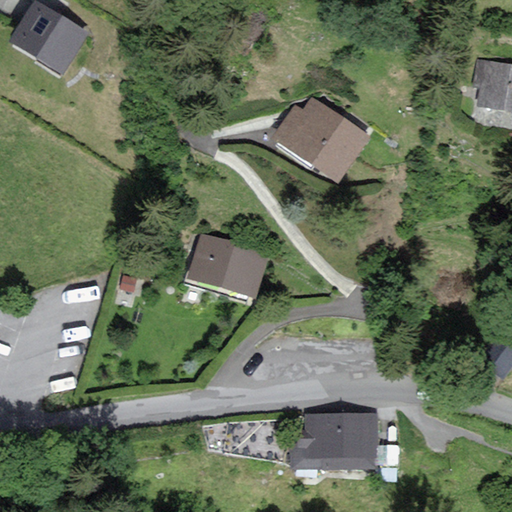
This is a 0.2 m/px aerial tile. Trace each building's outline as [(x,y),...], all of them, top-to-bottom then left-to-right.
[(87,33),(40,0),(36,0),(11,37),(60,71),(87,33)] [(511,66),(480,60),(474,86),(481,87),(478,104),(511,110),(511,66)] [(365,136),(313,100),(304,113),(297,108),(278,134),(338,175),(365,136)] [(200,235),(190,276),(254,293),(265,252),(200,235)] [(511,362),(511,346),(501,339),(485,363),(504,375),(511,362)] [(375,416),(308,415),(308,441),(295,441),(294,467),(375,468),(375,416)]
